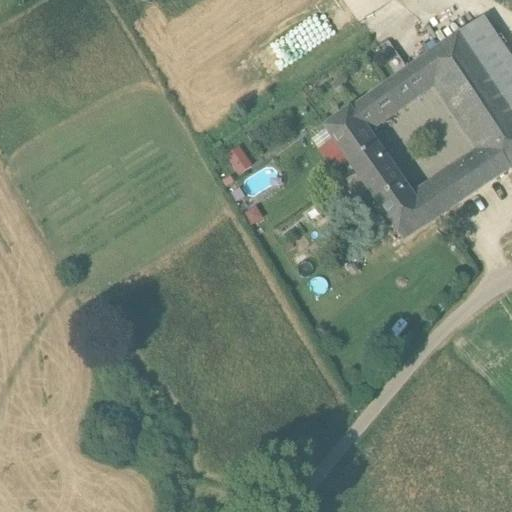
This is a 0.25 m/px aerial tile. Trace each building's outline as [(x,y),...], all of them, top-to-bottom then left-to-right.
[(511,177),(511,70),(484,28),(424,70),(439,92),(486,161),(501,185),(511,177)] [(399,88),(351,122),(366,144),(439,92),(424,70),(399,88)] [(366,144),(351,122),(327,139),(358,184),(372,203),(405,250),(501,185),(486,161),(412,211),(366,144)] [(242,182),(251,177),(241,158),(232,163),(242,182)] [(358,184),(346,193),(359,212),(372,203),(358,184)] [(441,312),(433,321),(439,326),(447,318),(441,312)]
